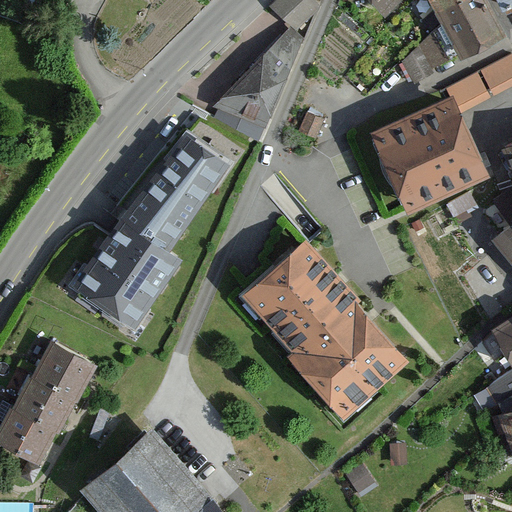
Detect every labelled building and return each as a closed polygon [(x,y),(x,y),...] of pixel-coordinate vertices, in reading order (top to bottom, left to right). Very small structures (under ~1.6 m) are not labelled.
[(369,0),(386,21),(404,0),(427,0),(441,25),(402,62),(415,84),(458,54),(461,61),(508,37),(487,0),(369,0)] [(305,40),(290,28),(212,107),(219,110),(264,128),(267,129),(305,40)] [(511,56),(455,84),(467,110),(511,88),(511,56)] [(456,89),(370,124),(404,206),(490,170),(456,89)] [(264,128),(219,110),(215,118),(259,141),(264,128)] [(187,132),(68,286),(135,331),(183,260),(170,253),(236,165),(187,132)] [(511,163),(511,217),(494,234),(511,252),(511,136),(502,141),(511,163)] [(411,353),(305,232),(240,288),(346,409),(411,353)] [(511,319),(494,331),(511,359),(511,319)] [(96,358),(49,333),(0,423),(0,434),(42,458),(96,358)] [(511,410),(499,415),(511,449),(511,410)] [(230,511),(152,421),(80,482),(105,511),(230,511)]
